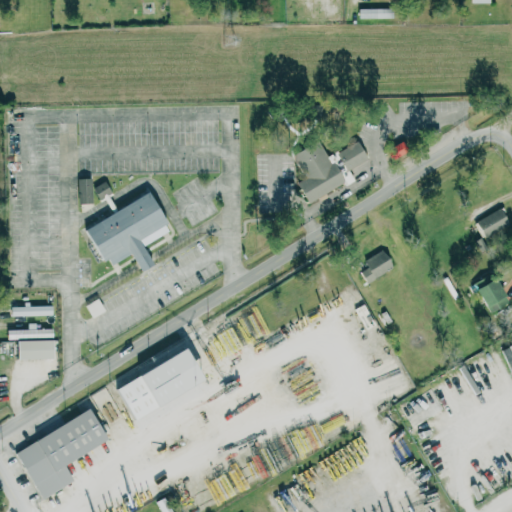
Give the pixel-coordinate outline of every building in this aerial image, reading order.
[(357,18),(389,18),(390,9),(357,8),(357,18)] [(365,160),(356,141),(325,157),(316,140),(291,153),(304,178),(294,183),(305,204),(351,179),(346,169),(365,160)] [(89,178),(76,179),(77,203),(90,203),(89,178)] [(97,199),(109,193),(103,182),(91,188),(97,199)] [(81,228),(100,263),(107,259),(110,265),(129,255),(138,271),(151,264),(141,246),(167,232),(146,193),(81,228)] [(506,225),(499,209),(473,220),(480,236),(506,225)] [(366,268),(359,272),(365,283),(391,267),(381,250),(362,260),(366,268)] [(489,314),(507,303),(492,278),(474,289),(489,314)] [(25,306),(9,307),(9,316),(51,315),(50,306),(25,306)] [(51,330),(7,329),(7,338),(51,339),(51,330)] [(50,340),(14,340),(15,359),(51,358),(50,340)] [(112,386),(130,419),(198,382),(181,350),(112,386)] [(13,450),(39,500),(72,482),(62,463),(104,441),(88,410),(13,450)]
